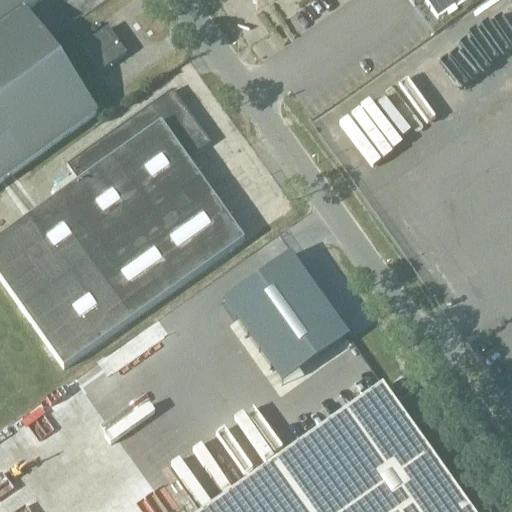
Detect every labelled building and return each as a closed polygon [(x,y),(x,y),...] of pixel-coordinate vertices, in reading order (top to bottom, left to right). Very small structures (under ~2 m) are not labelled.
[(0,0),(0,184),(96,117),(24,16),(45,0),(0,0)] [(107,29),(82,47),(101,74),(126,56),(107,29)] [(55,200),(0,238),(0,282),(63,371),(244,243),(186,162),(210,145),(172,92),(66,167),(72,176),(50,192),(55,200)] [(289,257),(222,305),(270,371),(337,324),(289,257)] [(470,511),(382,387),(204,511),(470,511)]
